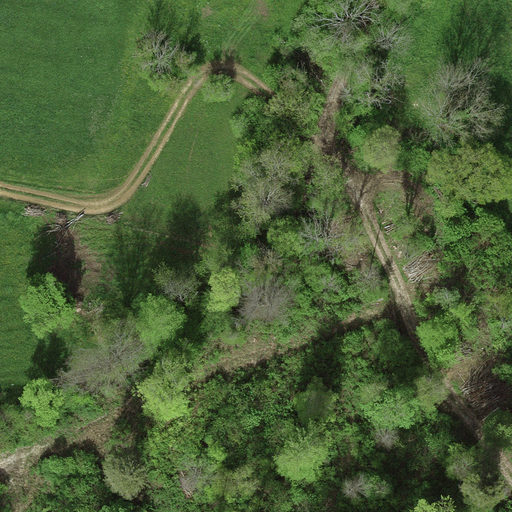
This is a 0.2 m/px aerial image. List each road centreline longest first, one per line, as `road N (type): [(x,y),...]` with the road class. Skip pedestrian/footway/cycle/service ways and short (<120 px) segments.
road 1 (track): [(371,0),(315,144),(355,191),(426,360),(511,479)]
road 2 (track): [(0,455),(401,300)]
road 3 (track): [(315,144),(259,88),(228,71),(205,77),(187,98),(113,206),(77,211),(0,193)]
